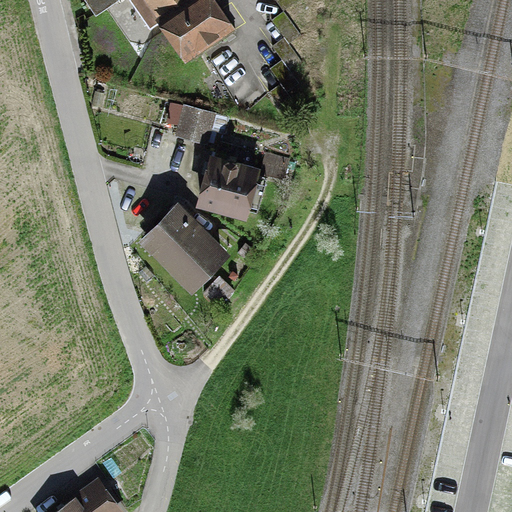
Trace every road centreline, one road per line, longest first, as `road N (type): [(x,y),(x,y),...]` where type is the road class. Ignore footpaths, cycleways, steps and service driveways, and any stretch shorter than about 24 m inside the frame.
road 1 (residential): [(46,0),(158,400)]
road 2 (track): [(158,400),(215,359),(306,231),(328,185),(329,113)]
road 3 (residential): [(158,400),(2,511)]
